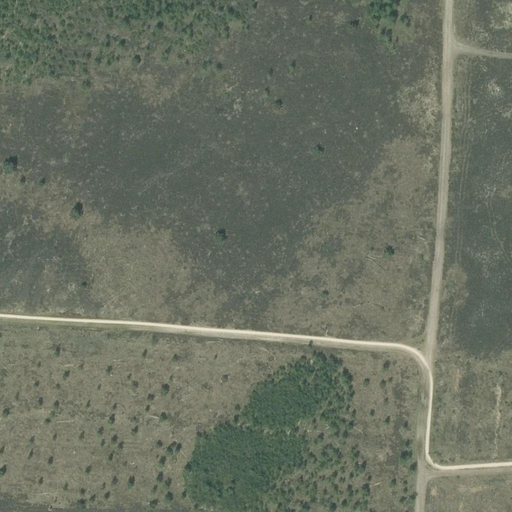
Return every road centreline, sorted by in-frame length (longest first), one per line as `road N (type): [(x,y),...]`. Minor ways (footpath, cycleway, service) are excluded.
road 1 (track): [(0,318),(426,354)]
road 2 (track): [(447,0),(426,354)]
road 3 (track): [(426,354),(419,476)]
